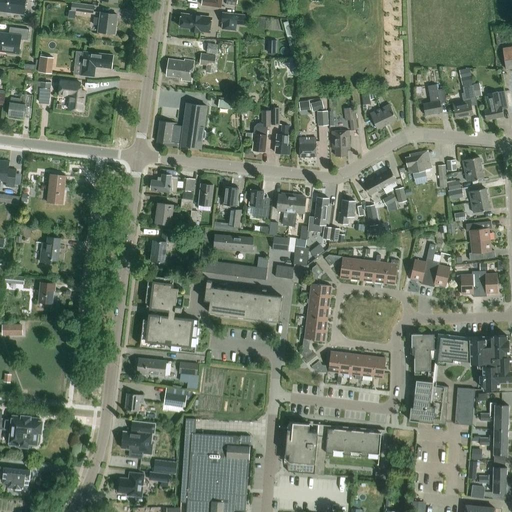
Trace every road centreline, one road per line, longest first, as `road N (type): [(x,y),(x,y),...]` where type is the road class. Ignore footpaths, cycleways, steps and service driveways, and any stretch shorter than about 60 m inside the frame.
road 1 (tertiary): [(73,511),(105,414),(137,156)]
road 2 (residential): [(137,156),(338,177),(413,134)]
road 3 (residential): [(281,347),(286,286),(197,275),(193,307),(217,340)]
road 4 (residential): [(395,348),(337,340),(340,294),(347,288),(403,295),(409,320)]
road 5 (residential): [(275,398),(389,409),(395,348)]
road 6 (residential): [(79,320),(99,153)]
road 7 (tertiary): [(137,156),(157,0)]
